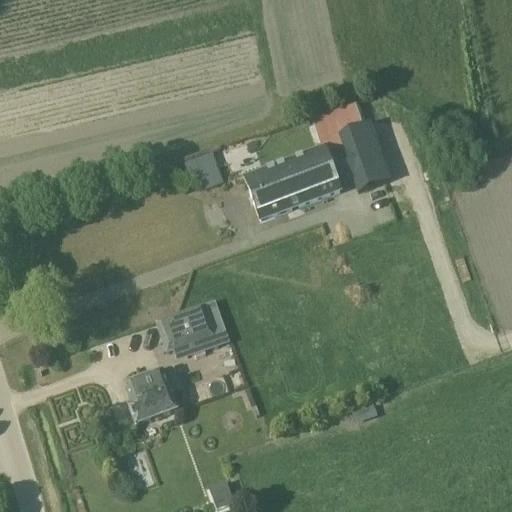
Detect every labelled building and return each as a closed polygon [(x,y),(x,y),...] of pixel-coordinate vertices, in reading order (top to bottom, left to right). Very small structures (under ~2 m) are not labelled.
[(243,177),(245,182),(244,182),(260,225),(340,195),(337,188),(353,182),(358,195),(386,185),(365,130),(363,131),(354,109),(312,125),(323,153),(261,176),(259,171),(243,177)] [(183,168),(190,185),(201,181),(206,192),(223,186),(212,157),(183,168)] [(335,266),(307,276),(310,287),(339,277),(335,266)] [(155,326),(166,356),(188,349),(192,360),(218,351),(203,309),(155,326)] [(375,382),(401,371),(396,357),(369,367),(375,382)] [(128,412),(135,431),(177,415),(170,397),(181,393),(173,371),(124,389),(132,410),(128,412)]
